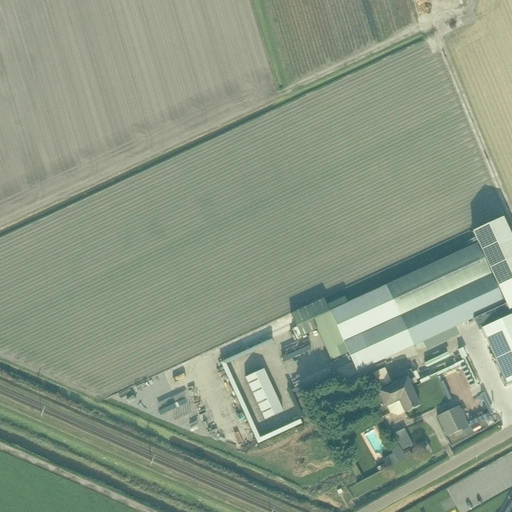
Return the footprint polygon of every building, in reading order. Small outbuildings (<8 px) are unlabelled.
[(511,381),(511,236),(503,217),(472,232),(478,244),(384,286),(385,287),(339,307),(312,320),(331,361),(348,353),(357,372),(422,343),(425,350),(449,338),(449,337),(458,333),(455,327),(472,320),(478,332),(481,330),(506,384),(511,381)] [(400,376),(411,368),(408,363),(396,372),(400,376)] [(386,368),(374,373),(380,386),(391,380),(386,368)] [(407,378),(400,381),(398,376),(391,380),(393,384),(378,391),(386,407),(387,407),(390,414),(398,416),(405,413),(420,406),(407,378)] [(299,415),(303,415),(293,392),(283,397),(279,397),(280,401),(289,400),(292,407),(285,410),(290,409),(290,408),(294,416),(291,416),(280,421),(287,420),(299,415)] [(469,427),(459,406),(437,417),(446,437),(469,427)] [(478,421),(480,426),(497,418),(494,414),(478,421)] [(402,450),(403,450),(413,445),(408,436),(398,441),(402,450)] [(393,450),(392,454),(394,458),(398,459),(401,457),(403,453),(401,449),(397,448),(393,450)]
